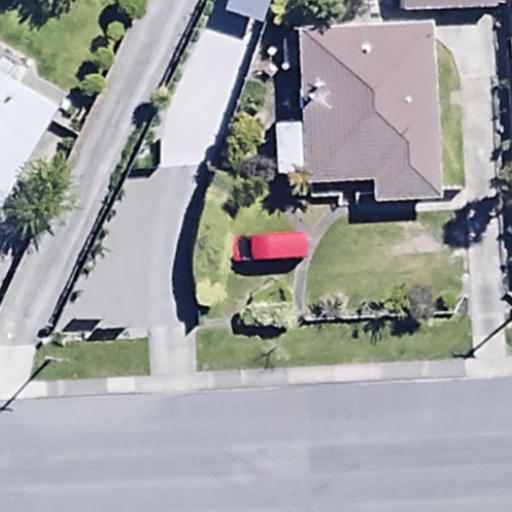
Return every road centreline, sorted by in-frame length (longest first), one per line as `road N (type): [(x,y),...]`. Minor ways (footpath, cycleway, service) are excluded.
road 1 (residential): [(0,284),(134,0)]
road 2 (unclassified): [(0,495),(288,485)]
road 3 (unclassified): [(288,485),(511,474)]
